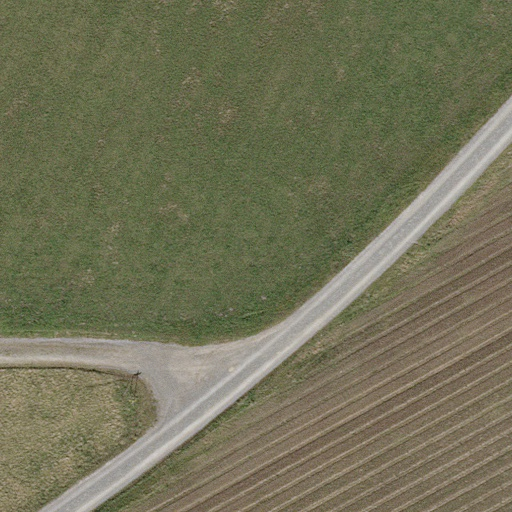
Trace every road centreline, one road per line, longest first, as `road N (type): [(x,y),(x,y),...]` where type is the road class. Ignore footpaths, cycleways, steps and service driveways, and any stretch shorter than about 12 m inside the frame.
road 1 (track): [(511,136),(390,262),(82,511)]
road 2 (track): [(225,403),(137,360),(0,361)]
